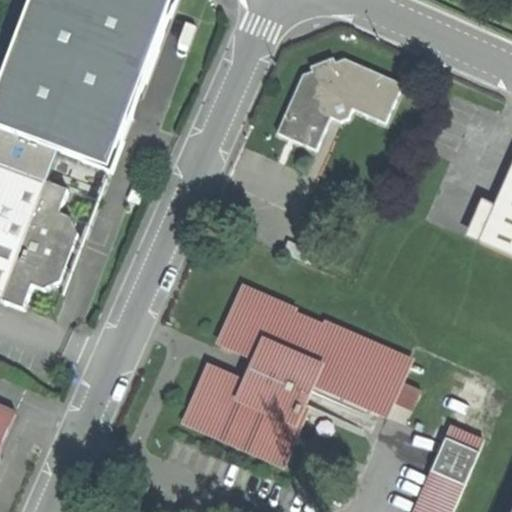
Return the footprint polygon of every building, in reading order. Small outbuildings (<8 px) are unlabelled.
[(33,0),(0,90),(0,165),(46,183),(58,153),(110,173),(141,91),(174,0),(33,0)] [(277,136),(315,152),(331,121),(338,124),(350,119),(353,111),(386,126),(404,88),(348,62),(340,65),(338,59),(313,67),(315,74),(304,77),(292,102),(277,136)] [(0,165),(0,302),(24,311),(33,287),(45,291),(61,286),(67,270),(62,268),(59,255),(68,250),(74,252),(80,237),(73,220),(61,216),(70,192),(46,183),(0,165)] [(511,173),(481,245),(511,258),(511,173)] [(286,255),(294,258),(298,249),(289,246),(286,255)] [(71,260),(74,252),(68,250),(59,255),(62,268),(67,270),(71,260)] [(296,312),(247,290),(222,346),(263,364),(257,377),(253,387),(212,369),(187,424),(284,467),(308,413),(305,411),(315,388),(388,421),(394,407),(403,385),(413,364),(328,327),(326,331),(294,317),(296,312)] [(422,394),(403,385),(394,407),(413,415),(422,394)] [(0,453),(17,413),(0,405),(0,453)] [(420,511),(454,511),(484,445),(455,433),(420,511)]
